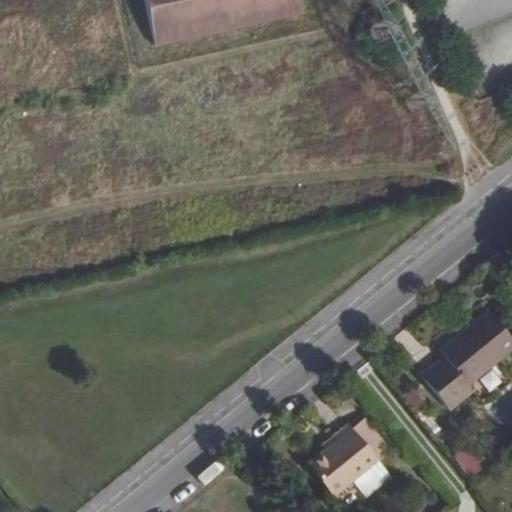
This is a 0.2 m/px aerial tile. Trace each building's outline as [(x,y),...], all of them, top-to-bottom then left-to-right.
[(140,0),(148,43),(298,11),(296,0),(140,0)] [(511,344),(511,332),(492,308),(443,348),(449,355),(425,374),(451,407),(474,388),(469,381),(511,344)] [(350,430),(372,456),(384,447),(362,419),(350,430)] [(374,460),(372,456),(350,430),(346,426),(334,436),(337,440),(325,451),(306,466),(329,495),(351,478),(374,460)] [(337,440),(334,436),(321,447),(325,451),(337,440)] [(387,476),(374,460),(351,478),(364,495),(387,476)]
